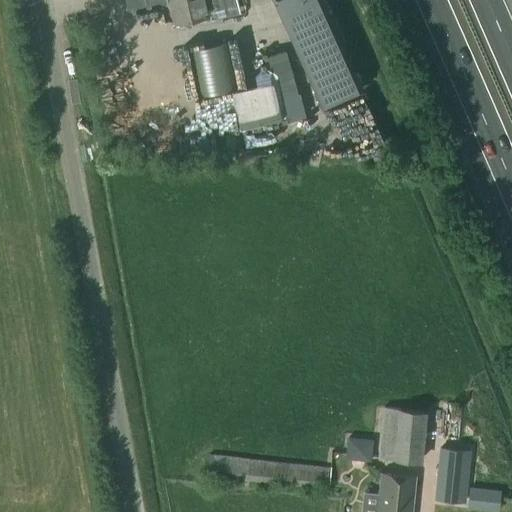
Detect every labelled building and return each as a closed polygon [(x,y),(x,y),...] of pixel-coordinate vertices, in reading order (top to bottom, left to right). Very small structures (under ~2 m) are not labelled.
[(168,0),(173,25),(204,18),(204,20),(235,13),(232,0),(168,0)] [(357,96),(315,0),(281,0),(330,109),(357,96)] [(216,40),(234,119),(267,111),(264,96),(289,90),(278,46),(254,51),(250,32),(216,40)] [(382,409),(378,459),(418,463),(423,413),(382,409)] [(349,438),(347,460),(370,462),(373,440),(349,438)] [(438,449),(435,502),(464,504),(463,511),(496,511),(497,511),(498,493),(467,491),(469,451),(438,449)] [(208,457),(206,479),(328,492),(331,470),(208,457)] [(381,476),(377,511),(410,511),(413,479),(381,476)]
